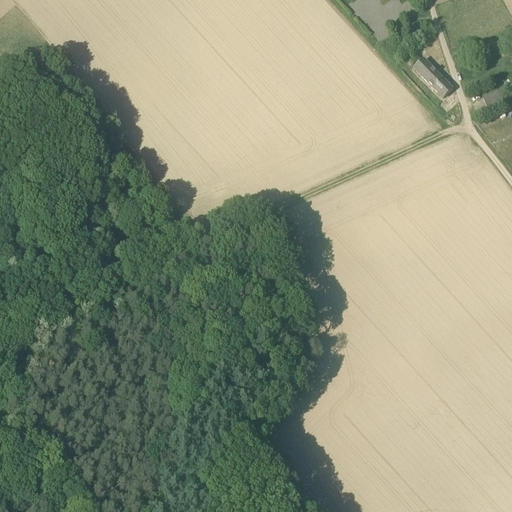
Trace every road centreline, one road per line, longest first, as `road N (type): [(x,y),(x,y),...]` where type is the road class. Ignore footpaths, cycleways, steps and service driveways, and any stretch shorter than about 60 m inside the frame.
road 1 (track): [(451,130),(156,254),(0,346)]
road 2 (track): [(330,0),(451,130)]
road 3 (unclassified): [(468,125),(430,0)]
